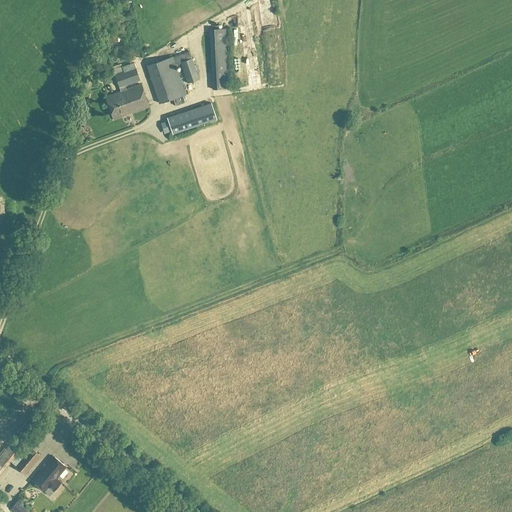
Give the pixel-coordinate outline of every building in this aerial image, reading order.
[(229,88),(226,29),(210,29),(213,89),(229,88)] [(185,94),(175,65),(181,63),(188,83),(199,79),(189,51),(147,65),(160,103),(173,98),(176,106),(185,102),(183,95),(185,94)] [(106,96),(105,96),(113,120),(122,117),(121,116),(129,113),(132,112),(132,113),(149,107),(141,84),(126,89),(125,85),(140,80),(135,67),(115,74),(119,87),(120,91),(106,96)] [(217,119),(211,103),(167,118),(168,121),(172,131),(172,134),(217,119)] [(168,121),(161,123),(164,133),(172,131),(168,121)] [(7,398),(0,407),(0,418),(5,422),(17,405),(7,398)] [(13,421),(5,431),(10,435),(18,425),(13,421)] [(25,474),(40,456),(31,448),(16,466),(25,474)] [(57,478),(66,467),(53,456),(33,480),(50,494),(61,482),(57,478)] [(17,502),(12,508),(16,511),(17,511),(23,506),(17,502)]
